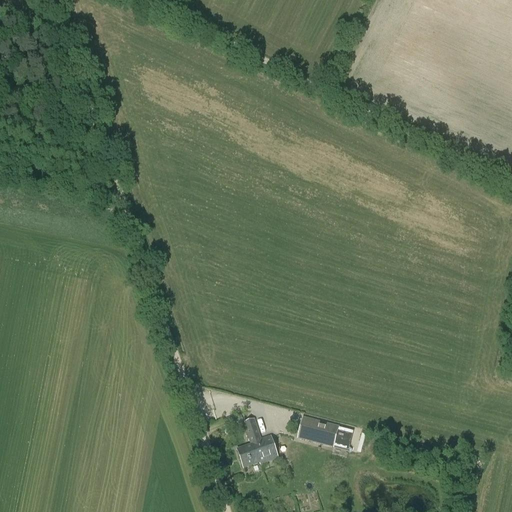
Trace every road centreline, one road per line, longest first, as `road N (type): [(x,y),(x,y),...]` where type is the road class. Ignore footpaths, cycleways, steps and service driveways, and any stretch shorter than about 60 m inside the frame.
road 1 (track): [(225,511),(53,0)]
road 2 (track): [(511,185),(140,0)]
